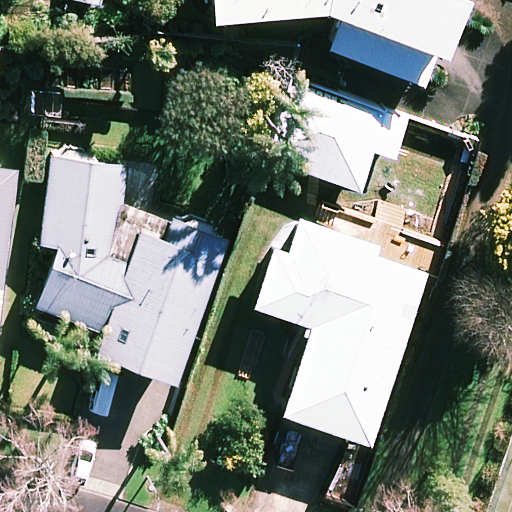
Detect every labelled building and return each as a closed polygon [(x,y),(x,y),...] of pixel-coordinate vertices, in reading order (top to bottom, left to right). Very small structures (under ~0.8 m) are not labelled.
[(205,0),(206,11),(323,1),(338,12),(326,45),(423,80),(452,0),(205,0)] [(130,70),(90,68),(88,99),(127,102),(130,70)] [(403,120),(295,85),(271,158),(356,185),(369,146),(392,154),(403,120)] [(126,162),(47,150),(38,239),(53,242),(33,301),(99,324),(91,346),(171,373),(219,233),(122,199),(126,162)] [(0,262),(12,167),(0,165),(0,262)] [(372,240),(281,209),(251,299),(306,318),(277,404),(363,433),(419,266),(369,249),(372,240)]
